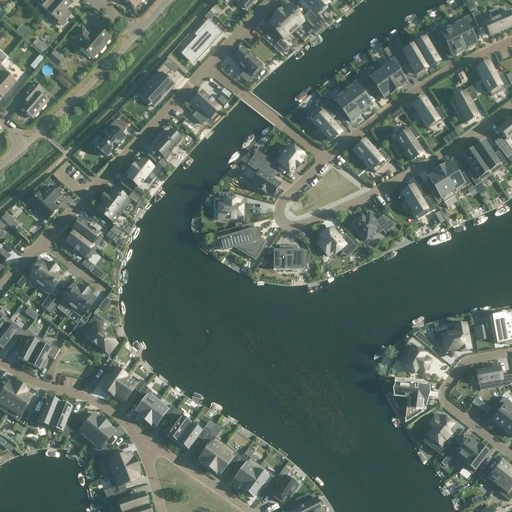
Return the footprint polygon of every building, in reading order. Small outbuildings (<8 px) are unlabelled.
[(47,12),(57,0),(32,0),(31,1),(36,5),(37,4),(47,12)] [(63,13),(70,5),(63,0),(57,0),(47,12),(57,20),(55,22),(60,26),(68,17),(63,13)] [(240,0),(250,8),(256,0),(240,0)] [(327,1),(325,0),(306,0),(310,3),(309,5),(311,7),(312,6),(318,12),(328,3),(327,1)] [(282,10),(278,14),(294,31),(303,21),(288,6),(283,11),(282,10)] [(471,12),(477,24),(483,21),(477,9),(471,12)] [(511,15),(509,9),(486,20),(491,31),(511,22),(511,15)] [(204,17),(208,20),(209,21),(214,16),(209,12),(204,17)] [(315,12),(310,16),(317,24),(322,20),(315,12)] [(294,31),(278,14),(273,18),(274,19),(269,24),(283,40),(294,31)] [(462,17),(464,20),(469,29),(474,26),(468,14),(462,17)] [(310,16),(305,21),(313,29),(317,24),(310,16)] [(464,20),(453,26),(466,48),(477,42),(469,29),(464,20)] [(193,35),(181,47),(193,59),(205,46),(218,35),(205,21),(191,33),(193,35)] [(442,33),(447,41),(455,54),(466,48),(453,26),(442,33)] [(81,46),(79,48),(92,59),(99,52),(100,53),(105,47),(104,46),(110,39),(97,27),(91,35),(82,27),(72,38),(81,46)] [(435,33),(442,44),(447,41),(442,33),(441,30),(435,33)] [(429,37),(430,40),(436,48),(441,45),(434,34),(429,37)] [(280,40),(276,44),(283,52),(288,48),(280,40)] [(420,47),(433,68),(444,61),(436,48),(430,40),(420,47)] [(409,54),(415,62),(423,75),(433,68),(420,47),(409,54)] [(244,48),(233,59),(251,77),(252,76),(253,78),(263,67),(261,65),(262,65),(244,48)] [(46,59),(55,67),(62,59),(53,51),(46,59)] [(402,54),(410,65),(415,62),(409,54),(407,51),(402,54)] [(396,60),(398,62),(404,70),(409,66),(401,56),(396,60)] [(12,75),(7,70),(12,64),(6,59),(0,66),(0,95),(2,97),(15,82),(11,78),(12,77),(12,75)] [(388,70),(404,89),(414,82),(404,70),(398,62),(388,70)] [(160,75),(143,93),(150,100),(153,97),(158,102),(173,86),(164,78),(171,71),(163,64),(156,72),(160,75)] [(378,78),(384,85),(394,97),(404,89),(388,70),(378,78)] [(503,84),(495,71),(484,78),(497,99),(508,93),(503,84)] [(244,72),(239,76),(247,84),(252,79),(244,72)] [(372,79),(380,89),(384,85),(378,78),(376,75),(372,79)] [(366,83),(368,85),(375,93),(379,89),(371,79),(366,83)] [(503,84),(508,93),(509,96),(511,94),(511,88),(508,81),(503,84)] [(26,102),(20,108),(33,119),(47,102),(40,95),(43,91),(33,83),(23,95),(27,99),(26,100),(26,102)] [(146,89),(142,85),(137,90),(141,93),(146,89)] [(368,85),(359,93),(374,112),(384,105),(375,93),(368,85)] [(203,93),(194,104),(210,118),(219,108),(203,93)] [(355,108),(364,120),(374,112),(359,93),(349,100),(355,108)] [(221,96),(217,100),(224,106),(228,102),(221,96)] [(355,108),(349,100),(347,98),(342,101),(350,112),(355,108)] [(462,102),(464,104),(471,112),(475,108),(467,98),(462,102)] [(335,103),(330,107),(340,119),(345,115),(335,103)] [(454,112),(470,132),(480,124),(471,112),(464,104),(454,112)] [(339,138),(349,130),(340,119),(330,107),(320,115),(339,138)] [(432,112),(422,119),(437,139),(448,132),(441,124),(432,112)] [(126,130),(116,120),(105,132),(108,135),(96,147),(106,157),(113,150),(114,151),(119,145),(118,145),(125,138),(121,135),(126,130)] [(441,124),(448,132),(450,134),(454,131),(446,120),(441,124)] [(511,138),(511,137),(507,126),(501,129),(507,141),(511,138)] [(160,142),(154,148),(164,158),(171,151),(175,146),(180,140),(170,131),(164,137),(163,136),(159,141),(160,142)] [(414,140),(416,142),(422,150),(427,147),(419,136),(414,140)] [(500,165),(484,141),(473,149),(489,172),(500,165)] [(406,150),(414,160),(422,170),(432,162),(422,150),(416,142),(406,150)] [(304,155),(292,147),(288,152),(286,151),(281,158),(282,159),(279,164),(291,173),(295,168),(296,169),(301,162),(300,161),(304,155)] [(489,172),(473,149),(462,156),(478,180),(489,172)] [(374,153),(364,161),(382,184),(392,176),(383,164),(374,153)] [(268,167),(272,161),(262,155),(258,161),(268,167)] [(162,159),(158,164),(164,170),(169,165),(162,159)] [(130,176),(128,179),(139,187),(153,168),(142,160),(139,164),(137,162),(128,174),(130,176)] [(383,164),(392,176),(398,172),(388,160),(383,164)] [(259,172),(252,184),(257,188),(266,194),(272,197),(280,184),(269,178),(273,171),(262,164),(257,171),(259,172)] [(454,198),(465,191),(450,165),(440,172),(454,198)] [(454,198),(440,172),(429,178),(443,204),(454,198)] [(45,186),(34,197),(41,204),(50,214),(62,203),(57,197),(65,189),(56,180),(48,188),(45,186)] [(107,192),(102,198),(122,213),(130,202),(112,187),(108,193),(107,192)] [(136,188),(132,193),(141,200),(144,194),(136,188)] [(424,215),(409,190),(398,196),(413,222),(424,215)] [(132,193),(128,198),(137,205),(141,200),(132,193)] [(218,220),(241,221),(242,206),(239,206),(239,200),(228,200),(228,194),(219,194),(218,220)] [(122,213),(102,198),(98,203),(99,204),(95,209),(113,224),(122,213)] [(432,217),(437,225),(445,221),(440,212),(432,217)] [(361,217),(350,226),(363,241),(379,227),(385,234),(396,225),(383,215),(375,222),(369,215),(364,219),(361,217)] [(72,230),(74,232),(95,247),(103,237),(97,232),(97,231),(95,229),(95,230),(93,229),(94,228),(91,226),(90,226),(81,219),(72,230)] [(114,226),(110,231),(118,238),(122,233),(114,226)] [(354,234),(348,227),(346,230),(351,237),(354,234)] [(331,228),(321,237),(324,240),(318,245),(328,256),(333,252),(334,254),(345,245),(351,253),(357,249),(348,238),(343,242),(331,228)] [(110,231),(106,237),(114,243),(118,238),(110,231)] [(252,231),(220,239),(223,250),(235,246),(255,258),(263,244),(257,240),(255,241),(252,231)] [(95,247),(74,232),(66,243),(75,250),(74,251),(77,253),(78,252),(88,260),(97,249),(95,247)] [(0,266),(1,267),(10,256),(2,249),(2,248),(0,246),(0,266)] [(297,251),(297,246),(279,246),(279,251),(273,251),(273,271),(306,271),(306,251),(297,251)] [(48,263),(42,259),(28,279),(39,287),(54,267),(49,262),(48,263)] [(85,260),(81,265),(90,272),(94,267),(85,260)] [(94,266),(90,272),(94,275),(98,269),(94,266)] [(60,271),(54,267),(39,287),(50,295),(65,276),(59,272),(60,271)] [(23,276),(16,285),(21,288),(28,280),(23,276)] [(75,283),(61,303),(71,310),(86,290),(80,286),(80,287),(75,283)] [(92,294),(86,290),(71,310),(81,318),(96,299),(91,295),(92,294)] [(47,298),(41,306),(46,310),(52,302),(47,298)] [(111,302),(106,298),(99,308),(104,312),(111,302)] [(52,302),(46,310),(51,314),(57,306),(52,302)] [(0,332),(9,320),(0,313),(0,332)] [(511,319),(505,314),(491,316),(496,344),(511,341),(511,319)] [(92,319),(84,330),(86,332),(83,336),(86,338),(85,339),(91,343),(95,346),(95,347),(105,355),(106,354),(108,356),(118,344),(115,341),(116,341),(104,332),(106,328),(101,325),(100,325),(92,319)] [(9,320),(0,332),(0,349),(2,351),(14,335),(19,340),(25,332),(9,320)] [(79,321),(73,330),(78,334),(84,325),(79,321)] [(444,329),(436,330),(439,346),(445,345),(447,352),(458,350),(459,351),(470,349),(466,324),(454,326),(454,327),(455,332),(445,334),(444,329)] [(482,326),(473,328),(476,342),(485,341),(482,326)] [(30,334),(26,330),(25,332),(19,340),(25,344),(17,359),(28,365),(42,340),(30,334)] [(407,357),(401,366),(414,374),(416,371),(423,375),(426,370),(428,366),(431,361),(424,357),(425,354),(422,353),(419,351),(422,346),(412,338),(409,341),(406,345),(412,348),(407,357)] [(426,338),(423,343),(431,350),(435,345),(426,338)] [(59,350),(42,340),(28,365),(40,371),(48,356),(54,360),(59,350)] [(118,365),(112,361),(106,371),(111,375),(101,390),(113,398),(127,376),(128,374),(117,367),(118,365)] [(499,368),(476,372),(480,392),(510,386),(511,383),(511,374),(501,377),(499,368)] [(138,383),(127,376),(113,398),(124,405),(133,390),(140,394),(145,387),(147,384),(140,380),(138,383)] [(394,384),(392,397),(407,399),(410,399),(409,409),(416,410),(415,417),(424,411),(424,406),(426,406),(427,394),(426,394),(425,394),(425,387),(424,387),(424,383),(425,381),(401,379),(400,384),(394,384)] [(0,410),(6,414),(21,389),(10,382),(1,397),(0,396),(0,410)] [(151,391),(145,387),(140,394),(138,397),(143,400),(134,414),(144,422),(158,402),(148,395),(151,391)] [(33,396),(21,389),(6,414),(23,425),(29,414),(23,411),(33,396)] [(499,412),(491,423),(500,431),(511,416),(511,404),(503,397),(494,409),(499,412)] [(49,429),(60,403),(47,398),(40,415),(34,413),(29,424),(36,426),(37,424),(49,429)] [(158,402),(144,422),(154,429),(164,416),(170,420),(171,418),(177,410),(172,406),(169,410),(158,402)] [(72,408),(60,403),(49,429),(61,434),(61,436),(67,439),(72,428),(65,425),(72,408)] [(491,409),(486,405),(482,411),(487,414),(491,409)] [(184,412),(178,408),(177,410),(171,418),(176,422),(166,436),(177,444),(191,424),(181,416),(184,412)] [(87,444),(105,423),(94,414),(83,428),(76,421),(72,428),(70,432),(76,437),(77,435),(87,444)] [(433,427),(427,436),(436,443),(432,449),(442,457),(456,440),(449,434),(447,433),(451,427),(452,425),(441,417),(440,418),(437,416),(430,425),(433,427)] [(511,416),(500,431),(511,439),(511,437),(511,416)] [(116,432),(105,423),(87,444),(97,452),(96,454),(101,459),(111,451),(105,446),(116,432)] [(202,431),(191,424),(177,444),(188,451),(198,437),(203,441),(209,434),(210,432),(205,428),(202,431)] [(18,425),(15,430),(21,434),(24,429),(18,425)] [(225,446),(209,434),(203,441),(202,443),(207,447),(197,461),(208,469),(225,446)] [(455,446),(447,456),(462,468),(479,446),(469,438),(460,450),(455,446)] [(242,457),(225,446),(208,469),(219,478),(230,463),(235,467),(242,457)] [(479,446),(462,468),(472,476),(489,454),(479,446)] [(105,463),(110,475),(135,466),(130,454),(115,460),(111,451),(101,459),(103,464),(105,463)] [(259,465),(244,454),(242,457),(235,467),(240,471),(233,481),(243,488),(259,465)] [(501,461),(484,483),(494,490),(511,468),(501,461)] [(271,474),(259,465),(243,488),(242,490),(254,498),(271,474)] [(108,476),(115,495),(123,493),(127,491),(124,484),(140,478),(135,466),(110,475),(108,476)] [(511,469),(511,468),(494,490),(509,502),(511,498),(511,469)] [(278,487),(271,496),(274,498),(281,503),(287,496),(290,498),(299,486),(286,476),(281,473),(274,483),(279,486),(278,487)] [(117,511),(129,511),(147,506),(142,494),(126,499),(123,493),(115,495),(112,496),(117,511)] [(310,495),(285,507),(286,511),(322,511),(316,500),(313,501),(310,495)]
